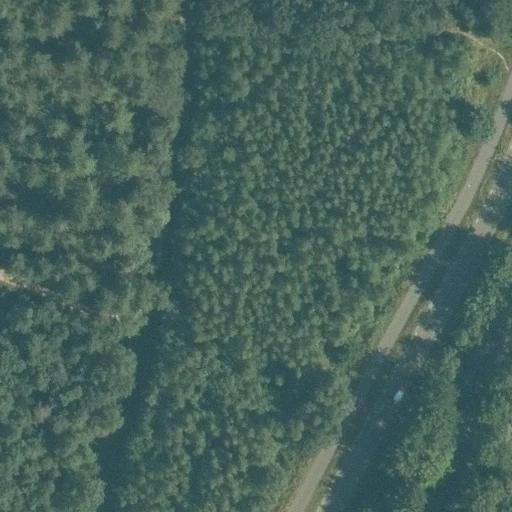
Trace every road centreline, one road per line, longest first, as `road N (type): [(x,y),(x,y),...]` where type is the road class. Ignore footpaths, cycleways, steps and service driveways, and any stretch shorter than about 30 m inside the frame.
road 1 (tertiary): [(331,511),(511,168)]
road 2 (unknown): [(169,17),(136,327)]
road 3 (unknown): [(136,327),(90,511)]
road 4 (unclassified): [(455,453),(511,279)]
road 5 (track): [(0,260),(136,327)]
